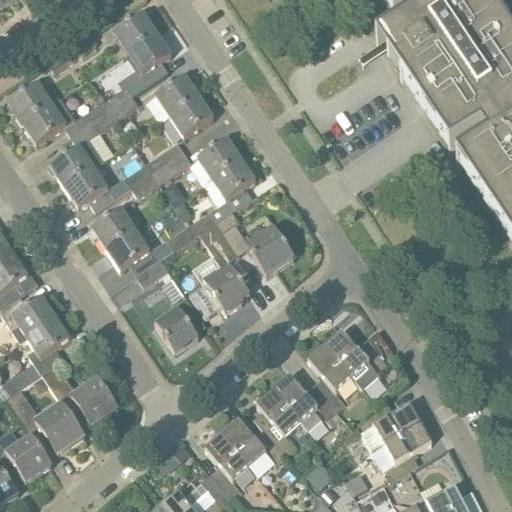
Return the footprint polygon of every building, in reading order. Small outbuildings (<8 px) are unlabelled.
[(511,41),(484,0),(379,0),(394,22),(401,17),(407,26),(376,47),(450,157),(458,152),(464,161),(456,166),(511,249),(511,41)] [(128,60),(157,40),(143,19),(113,39),(128,60)] [(69,54),(76,64),(97,50),(90,39),(69,54)] [(128,60),(142,81),(172,62),(157,40),(128,60)] [(47,68),(54,78),(76,64),(69,54),(47,68)] [(170,123),(199,103),(185,82),(155,101),(170,123)] [(8,109),(22,130),(52,110),(37,89),(8,109)] [(126,92),(104,107),(111,117),(133,102),(126,92)] [(133,102),(111,117),(117,127),(139,112),(133,102)] [(170,123),(184,144),(214,125),(199,103),(170,123)] [(71,144),(111,117),(104,107),(76,126),(61,104),(52,110),(22,130),(37,152),(64,133),(71,144)] [(64,193),(94,174),(104,167),(89,146),(117,127),(111,117),(71,144),(78,153),(50,172),(64,193)] [(212,186),(241,166),(227,144),(197,164),(212,186)] [(146,170),(153,180),(184,159),(177,148),(146,170)] [(153,180),(159,189),(191,168),(184,159),(153,180)] [(212,186),(226,207),(232,217),(252,204),(246,194),(256,187),(241,166),(212,186)] [(124,184),(131,195),(153,180),(146,170),(124,184)] [(115,205),(108,195),(94,174),(64,193),(79,215),(89,208),(95,218),(115,205)] [(131,195),(137,204),(159,189),(153,180),(131,195)] [(226,207),(210,218),(216,228),(232,217),(226,207)] [(106,256),(135,236),(121,215),(92,235),(106,256)] [(223,239),(236,231),(239,228),(232,217),(216,228),(223,239)] [(216,228),(210,218),(188,233),(195,242),(199,240),(216,228)] [(216,278),(203,286),(226,320),(242,309),(240,306),(249,300),(228,268),(238,262),(223,239),(216,228),(199,240),(223,276),(218,280),(216,278)] [(223,239),(238,262),(248,255),(246,252),(248,250),(236,231),(223,239)] [(195,242),(188,233),(166,247),(173,257),(195,242)] [(273,234),(248,250),(246,252),(248,255),(266,282),(293,264),(273,234)] [(120,277),(129,272),(150,258),(135,236),(106,256),(120,277)] [(0,270),(14,261),(0,240),(0,270)] [(0,316),(21,304),(14,293),(29,282),(14,261),(0,270),(0,316)] [(136,281),(144,293),(168,277),(161,265),(136,281)] [(175,284),(167,289),(176,305),(184,300),(175,284)] [(26,345),(56,325),(42,303),(27,313),(21,304),(0,316),(0,319),(11,337),(18,334),(26,345)] [(170,314),(172,318),(155,329),(175,360),(199,344),(188,327),(198,321),(187,303),(170,314)] [(72,403),(76,399),(59,375),(62,373),(59,369),(63,367),(56,356),(71,346),(56,325),(26,345),(33,357),(27,361),(62,409),(72,403)] [(324,352),(351,384),(367,370),(376,380),(387,371),(371,346),(358,357),(341,337),(324,352)] [(315,394),(334,416),(344,408),(335,398),(351,384),(324,352),(307,366),(324,386),(315,394)] [(340,422),(334,416),(315,394),(306,402),(289,382),(272,396),(300,428),(308,438),(321,426),(313,416),(316,414),(325,425),(326,424),(331,430),(340,422)] [(76,399),(72,403),(92,432),(118,415),(98,385),(76,399)] [(26,434),(37,429),(59,461),(84,443),(60,409),(39,423),(20,395),(6,405),(26,434)] [(264,438),(283,461),(292,453),(283,442),(300,428),(272,396),(255,411),(273,431),(264,438)] [(356,432),(371,458),(419,430),(408,410),(392,419),(385,408),(377,414),(356,432)] [(274,469),(283,461),(264,438),(255,446),(238,426),(221,441),(248,472),(264,458),(274,469)] [(371,458),(382,476),(388,487),(414,472),(408,462),(431,449),(419,430),(371,458)] [(5,458),(16,474),(26,489),(51,472),(30,441),(20,448),(12,435),(0,443),(0,447),(6,457),(5,458)] [(214,504),(220,511),(223,511),(241,497),(232,486),(248,472),(221,441),(204,455),(221,475),(203,491),(214,504)] [(159,467),(167,477),(191,458),(184,448),(159,467)] [(0,511),(18,500),(0,472),(0,511)] [(463,511),(454,493),(443,499),(443,498),(425,507),(426,508),(427,511),(463,511)] [(220,511),(214,504),(204,511),(189,511),(178,498),(162,509),(165,511),(220,511)]
